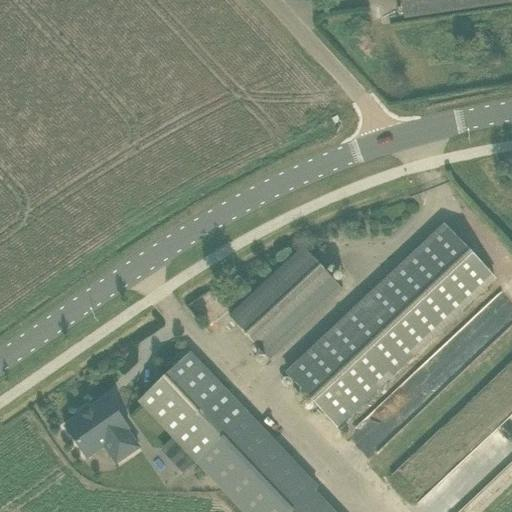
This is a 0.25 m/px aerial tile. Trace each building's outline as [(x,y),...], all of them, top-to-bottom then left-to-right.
[(511,0),(401,0),(404,16),(511,0)] [(337,427),(494,279),(444,226),(287,374),(337,427)] [(304,248),(229,318),(263,354),(337,284),(304,248)] [(328,511),(316,498),(321,494),(190,354),(139,402),(242,511),(328,511)] [(458,509),(511,458),(511,378),(503,369),(392,473),(414,496),(431,480),(458,509)] [(105,398),(64,426),(86,458),(104,446),(115,462),(137,447),(126,430),(128,428),(105,398)]
